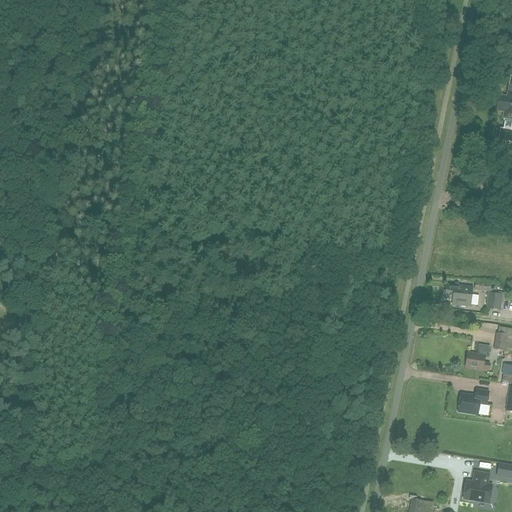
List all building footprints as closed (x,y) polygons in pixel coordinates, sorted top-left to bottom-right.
[(506,120),(511,121),(511,120),(511,93),(509,93),(510,85),(511,85),(511,77),(510,85),(508,93),(507,98),(500,96),(497,110),(505,111),(504,117),(505,117),(506,120)] [(463,285),(446,283),(444,298),(461,300),(463,285)] [(501,286),(482,284),(481,291),(501,293),(501,291),(502,290),(502,288),(501,287),(501,286)] [(497,333),(496,333),(494,349),(504,351),(505,341),(511,342),(511,327),(510,328),(510,329),(498,326),(497,333)] [(481,346),(489,347),(489,336),(481,336),(481,346)] [(488,370),(489,363),(484,362),(485,356),(467,353),(465,367),(482,370),(482,369),(488,370)] [(511,365),(503,364),(501,373),(511,375),(511,365)] [(457,412),(478,415),(480,404),(487,405),(489,391),(474,389),(474,395),(459,393),(457,412)] [(453,494),(461,467),(441,462),(439,471),(442,472),(437,490),(453,494)] [(491,488),(492,486),(491,485),(487,485),(489,475),(475,472),(474,480),(474,483),(466,481),(463,499),(489,503),(491,488)] [(430,511),(431,496),(411,495),(410,511),(430,511)]
